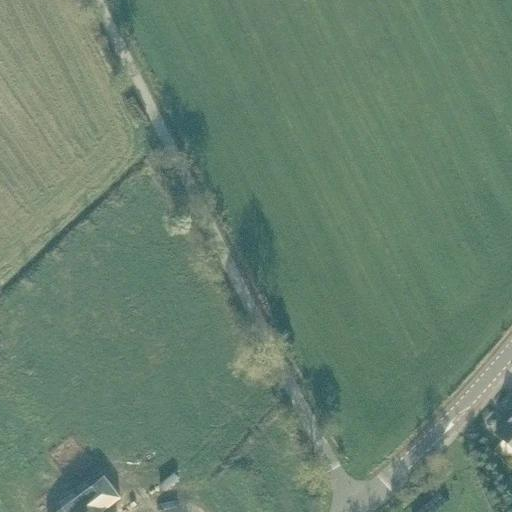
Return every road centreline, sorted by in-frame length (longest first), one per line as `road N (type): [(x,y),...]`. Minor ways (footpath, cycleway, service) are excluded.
road 1 (unclassified): [(353,511),(96,0)]
road 2 (tertiary): [(354,511),(511,347)]
